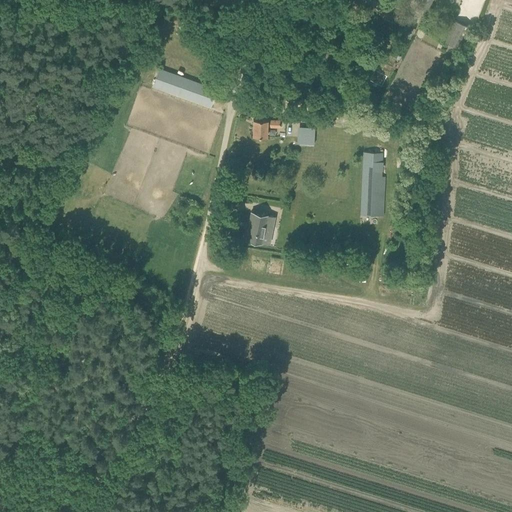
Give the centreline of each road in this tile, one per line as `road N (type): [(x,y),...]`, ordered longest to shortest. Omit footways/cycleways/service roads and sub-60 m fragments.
road 1 (track): [(78,511),(178,346),(210,227)]
road 2 (unclassified): [(210,227),(239,83),(259,47),(313,0)]
road 3 (track): [(209,0),(0,11)]
